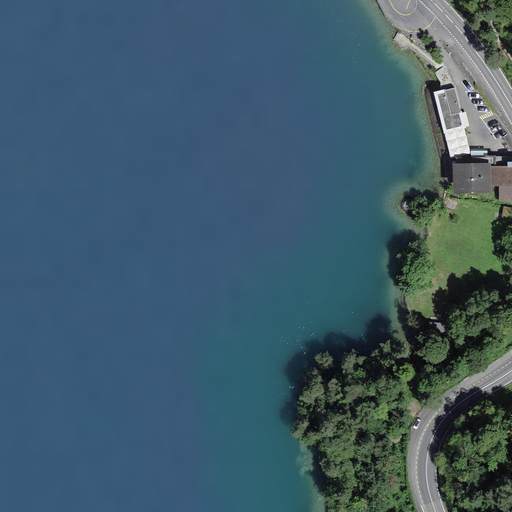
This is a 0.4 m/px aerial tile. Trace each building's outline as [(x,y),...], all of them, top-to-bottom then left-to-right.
[(455,87),(436,92),(449,144),(467,140),(455,87)] [(511,162),(494,163),(494,157),(455,158),(455,193),(471,193),(471,186),(501,185),(511,184),(511,162)] [(511,184),(501,185),(501,199),(511,200),(511,184)] [(511,207),(503,206),(501,219),(511,221),(511,207)] [(450,334),(450,322),(430,322),(429,334),(450,334)]
